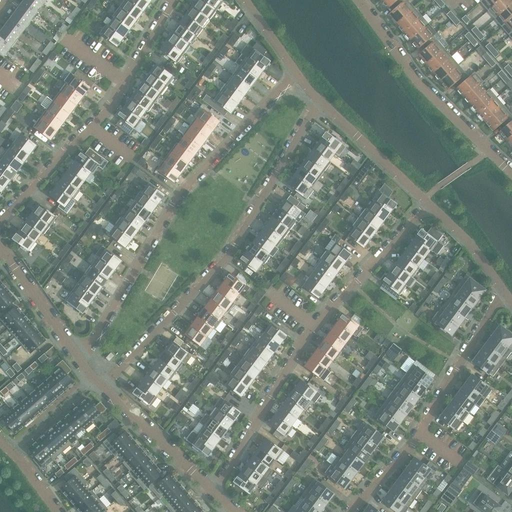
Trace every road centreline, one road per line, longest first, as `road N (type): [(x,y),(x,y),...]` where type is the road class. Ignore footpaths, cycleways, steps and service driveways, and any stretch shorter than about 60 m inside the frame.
road 1 (residential): [(295,72),(177,195),(80,362)]
road 2 (residential): [(102,388),(226,259),(317,101)]
road 3 (residential): [(357,0),(415,79),(511,174)]
road 4 (residential): [(213,490),(313,325)]
road 5 (residential): [(313,325),(429,206)]
road 6 (residential): [(502,291),(419,434)]
road 7 (residential): [(429,206),(317,101)]
road 8 (residential): [(213,490),(102,388)]
road 9 (residential): [(80,362),(0,249)]
road 10 (residential): [(0,219),(90,127)]
